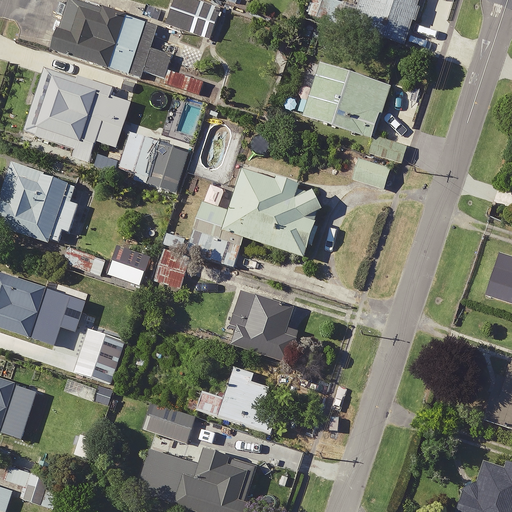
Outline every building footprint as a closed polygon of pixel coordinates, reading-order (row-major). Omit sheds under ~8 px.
[(189,0),(178,0),(169,28),(213,42),(223,11),(189,0)] [(286,0),(265,0),(262,15),(282,20),(286,0)] [(306,0),(304,0),(286,0),(282,20),(300,25),(306,0)] [(349,0),(314,0),(308,15),(340,27),(349,0)] [(426,0),(367,0),(358,33),(412,49),(426,0)] [(74,3),(57,58),(142,83),(158,28),(74,3)] [(177,60),(158,53),(151,73),(169,80),(177,60)] [(378,143),(390,103),(403,108),(410,87),(393,81),(391,88),(327,67),(310,121),(378,143)] [(113,99),(115,93),(47,70),(26,134),(80,152),(77,160),(96,166),(103,145),(121,151),(136,107),(113,99)] [(209,83),(178,71),(171,86),(203,99),(209,83)] [(211,105),(190,97),(185,111),(206,119),(211,105)] [(194,157),(137,135),(123,172),(180,194),(194,157)] [(408,148),(380,139),(374,156),(403,165),(408,148)] [(396,172),(365,163),(359,183),(390,192),(396,172)] [(0,220),(0,230),(63,249),(68,234),(76,236),(90,188),(16,166),(0,220)] [(333,201),(251,174),(238,215),(209,206),(200,233),(212,237),(204,259),(240,271),(249,242),(313,263),(333,201)] [(193,257),(168,250),(159,285),(184,292),(193,257)] [(98,258),(73,251),(69,266),(93,274),(98,258)] [(511,258),(505,256),(492,299),(511,305),(511,258)] [(0,329),(27,338),(25,347),(37,351),(40,342),(47,344),(62,293),(5,276),(0,274),(0,329)] [(305,310),(249,292),(236,331),(243,333),(237,349),(295,368),(306,334),(298,332),(305,310)] [(131,344),(93,331),(79,375),(117,388),(131,344)] [(511,362),(510,362),(492,424),(511,429),(511,362)] [(262,378),(241,371),(231,401),(206,393),(199,412),(279,439),(286,420),(271,415),(278,391),(260,385),(262,378)] [(43,397),(0,381),(0,442),(6,445),(9,436),(27,443),(43,397)] [(203,417),(171,406),(160,435),(192,446),(203,417)] [(191,511),(250,511),(264,469),(211,453),(202,482),(191,479),(182,509),(191,511)] [(68,484),(13,468),(9,482),(31,489),(27,502),(60,511),(68,484)] [(511,511),(511,469),(511,474),(490,468),(485,485),(474,481),(465,511),(511,511)] [(0,509),(8,485),(0,482),(0,509)]
